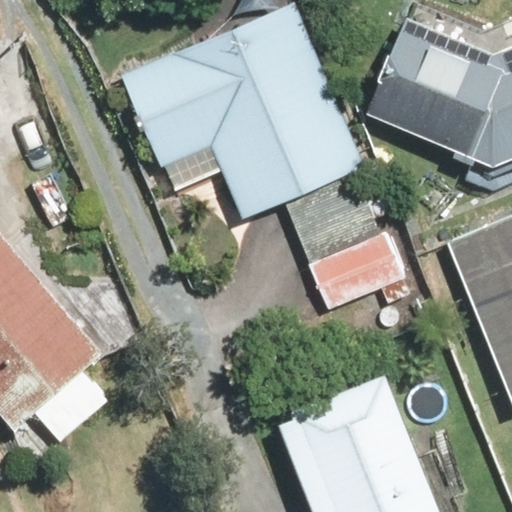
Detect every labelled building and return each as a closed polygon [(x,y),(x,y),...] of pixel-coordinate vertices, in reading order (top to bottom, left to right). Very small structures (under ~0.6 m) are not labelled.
[(352,180),(296,14),(109,76),(141,174),(205,153),(227,221),(352,180)] [(511,30),(463,50),(396,20),(348,126),(479,184),(511,170),(511,30)] [(511,210),(429,243),(497,416),(511,409),(511,210)] [(387,224),(314,249),(333,302),(406,277),(387,224)] [(0,250),(0,436),(12,450),(104,372),(0,250)] [(430,511),(378,377),(261,422),(296,511),(430,511)]
